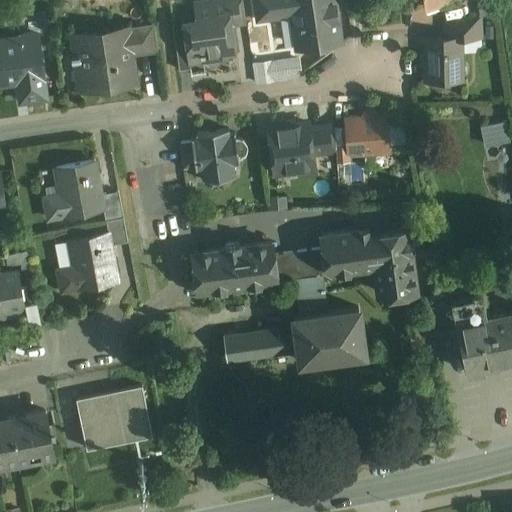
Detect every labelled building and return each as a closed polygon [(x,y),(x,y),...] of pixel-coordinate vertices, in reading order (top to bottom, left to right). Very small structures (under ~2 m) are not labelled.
[(243,0),(220,0),(202,3),(204,14),(198,15),(200,27),(185,29),(190,58),(205,55),(206,62),(210,65),(219,64),(222,59),(221,53),(234,51),(230,24),(247,21),(243,0)] [(335,0),(255,0),(258,20),(292,15),(297,48),(326,44),(325,39),(341,36),(335,0)] [(481,16),(445,21),(446,38),(462,37),(462,38),(482,37),(481,16)] [(154,23),(129,27),(133,55),(159,51),(154,23)] [(129,27),(73,35),(76,53),(69,54),(69,58),(76,57),(81,91),(137,83),(133,55),(129,27)] [(38,35),(33,33),(25,34),(21,37),(20,38),(20,37),(19,37),(20,43),(40,41),(39,34),(38,35)] [(446,38),(424,38),(425,80),(463,79),(462,38),(462,37),(446,38)] [(20,43),(8,45),(7,39),(0,40),(0,83),(24,79),(27,99),(46,96),(43,77),(45,76),(40,41),(20,43)] [(234,51),(221,53),(222,59),(219,64),(210,65),(206,62),(205,55),(190,58),(191,68),(236,62),(234,51)] [(254,60),(257,81),(280,78),(277,57),(254,60)] [(387,116),(346,119),(349,154),(390,151),(387,116)] [(309,123),(284,127),(283,120),(268,123),(271,143),(275,172),(296,169),(297,175),(316,173),(312,150),(309,128),(309,123)] [(334,124),(309,128),(312,150),(323,148),(324,153),(336,151),(334,124)] [(229,129),(197,133),(198,138),(192,139),(192,142),(196,167),(196,169),(202,169),(204,181),(236,176),(236,174),(230,175),(229,165),(240,163),(239,158),(241,157),(245,155),(246,153),(248,148),(247,145),(245,141),(243,140),(238,138),(236,139),(236,133),(230,134),(229,129)] [(192,142),(180,143),(183,168),(196,167),(192,142)] [(95,160),(55,167),(61,194),(45,197),(49,218),(103,207),(104,207),(101,194),(95,160)] [(119,190),(101,194),(104,207),(103,207),(106,219),(123,216),(119,190)] [(123,216),(106,219),(109,232),(111,243),(128,240),(124,216),(123,216)] [(408,228),(360,236),(359,229),(346,231),(321,234),(323,247),(325,265),(326,265),(333,271),(375,265),(378,289),(385,294),(417,290),(408,228)] [(109,232),(69,239),(74,266),(58,269),(62,289),(117,279),(111,243),(109,232)] [(240,242),(225,244),(225,247),(193,252),(195,271),(193,274),(193,279),(197,282),(198,290),(276,279),(276,280),(277,280),(274,254),(272,241),(240,245),(240,242)] [(323,247),(274,254),(277,280),(295,278),(316,275),(326,265),(325,265),(323,247)] [(19,271),(0,274),(0,312),(2,312),(3,315),(25,311),(26,310),(23,295),(19,271)] [(316,275),(295,278),(297,290),(325,287),(324,281),(316,275)] [(325,287),(297,290),(300,314),(328,311),(325,287)] [(36,293),(23,295),(26,310),(25,311),(27,322),(41,320),(36,293)] [(482,295),(454,301),(458,322),(486,316),(482,295)] [(454,301),(432,306),(435,332),(459,327),(458,322),(454,301)] [(300,314),(294,315),(294,316),(300,360),(365,351),(359,307),(358,307),(328,311),(300,314)] [(511,310),(486,316),(458,322),(459,327),(468,371),(485,367),(484,363),(511,357),(511,310)] [(279,326),(224,334),(227,360),(293,351),(291,333),(279,335),(279,326)] [(142,385),(77,398),(87,449),(153,435),(142,385)] [(0,461),(17,459),(17,461),(33,458),(32,456),(51,452),(52,454),(54,454),(46,411),(0,419),(0,461)]
